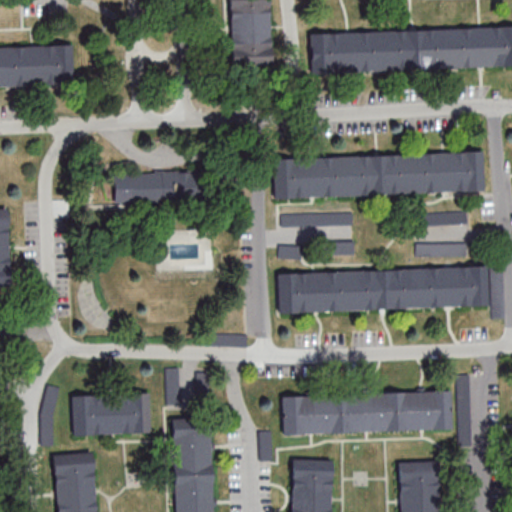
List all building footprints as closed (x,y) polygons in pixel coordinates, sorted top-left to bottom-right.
[(228,0),(230,62),(270,62),(268,0),(228,0)] [(511,26),(307,33),(308,73),(511,67),(511,26)] [(0,87),(73,85),(73,45),(0,47),(0,87)] [(482,192),(481,152),(273,157),(274,197),(482,192)] [(113,173),(113,202),(200,202),(200,173),(113,173)] [(0,287),(9,287),(7,207),(0,207),(0,287)] [(352,211),(280,211),(280,225),(352,225),(352,211)] [(331,241),(331,253),(353,253),(353,241),(331,241)] [(488,306),(487,266),(276,272),(277,312),(488,306)] [(491,268),(491,317),(502,317),(502,268),(491,268)] [(246,346),(246,332),(210,332),(210,346),(246,346)] [(457,374),(458,444),(487,443),(486,373),(457,374)] [(54,445),(54,386),(42,386),(42,445),(54,445)] [(450,429),(449,391),(280,395),(281,433),(450,429)] [(151,433),(150,392),(69,395),(70,435),(151,433)] [(173,511),(212,511),(211,417),(172,418),(173,511)] [(273,460),(273,430),(260,430),(260,460),(273,460)] [(95,511),(92,451),(51,454),(54,511),(95,511)] [(289,511),(328,511),(330,459),(290,458),(289,511)] [(399,511),(443,511),(443,461),(399,461),(399,511)]
